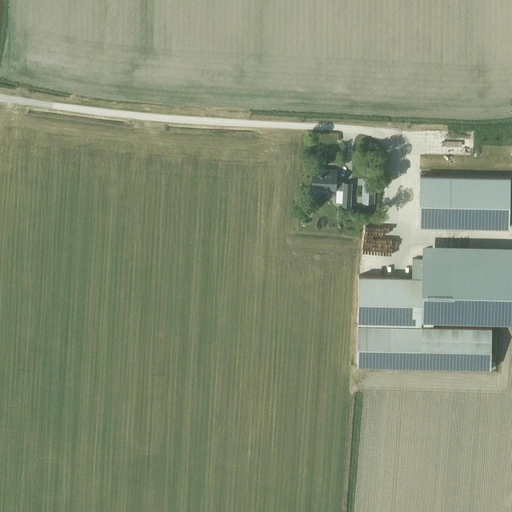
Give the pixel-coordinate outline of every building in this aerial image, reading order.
[(472,133),(420,132),(420,151),(472,152),(472,133)] [(313,167),(312,188),(336,189),(336,201),(343,202),(342,205),(350,205),(351,189),(352,184),(352,182),(335,181),(336,169),(313,167)] [(509,227),(510,176),(420,175),(419,225),(509,227)] [(364,186),(364,201),(374,202),(374,186),(364,186)] [(377,250),(380,230),(362,227),(360,247),(368,248),(367,255),(371,255),(372,250),(377,250)] [(357,364),(491,367),(492,325),(423,324),(423,316),(511,317),(511,243),(424,243),(423,275),(359,274),(357,364)]
